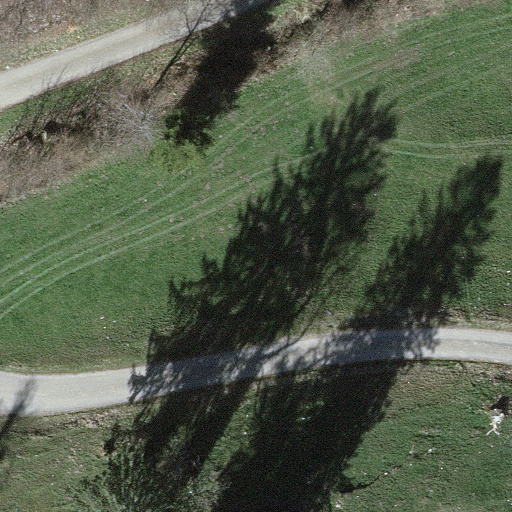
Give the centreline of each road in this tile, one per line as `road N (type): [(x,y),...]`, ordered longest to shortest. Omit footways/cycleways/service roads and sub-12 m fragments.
road 1 (track): [(0,392),(60,394),(404,342),(511,348)]
road 2 (track): [(229,0),(0,86)]
